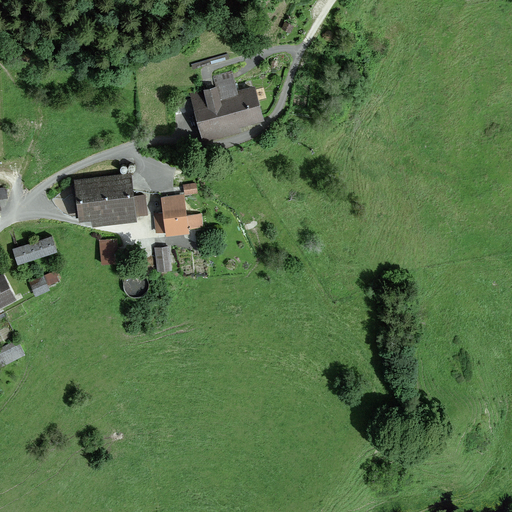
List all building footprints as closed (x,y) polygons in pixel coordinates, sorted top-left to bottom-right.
[(203,89),(191,93),(201,132),(260,116),(253,89),(236,94),(230,73),(212,78),(215,88),(203,91),(203,89)] [(128,177),(76,183),(80,216),(93,215),(93,221),(132,217),(128,177)] [(188,228),(188,227),(200,225),(199,214),(186,216),(183,198),(161,200),(162,213),(155,214),(157,231),(164,230),(164,231),(188,228)] [(56,250),(51,236),(12,248),(16,263),(56,250)] [(101,263),(117,262),(118,262),(116,239),(99,240),(101,263)] [(157,270),(170,268),(167,247),(154,248),(157,270)] [(58,279),(54,271),(29,282),(34,295),(48,289),(46,284),(58,279)] [(0,304),(14,297),(2,275),(0,275),(0,304)] [(0,364),(23,353),(16,340),(0,348),(0,364)]
